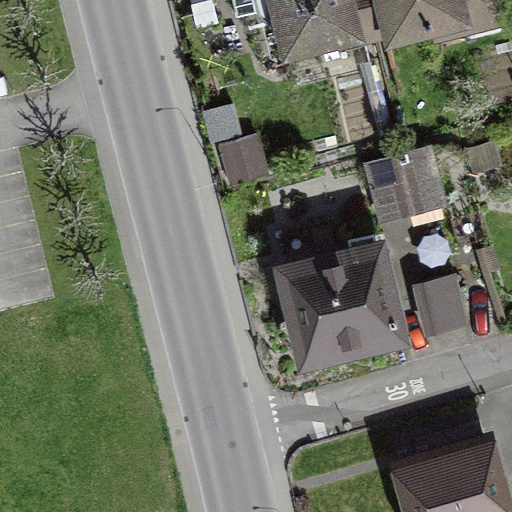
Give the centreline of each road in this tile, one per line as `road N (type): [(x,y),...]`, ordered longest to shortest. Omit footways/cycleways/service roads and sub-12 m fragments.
road 1 (secondary): [(111,0),(228,438)]
road 2 (residential): [(228,438),(511,357)]
